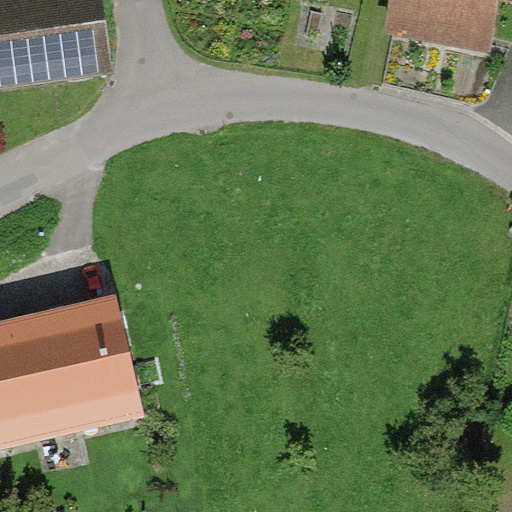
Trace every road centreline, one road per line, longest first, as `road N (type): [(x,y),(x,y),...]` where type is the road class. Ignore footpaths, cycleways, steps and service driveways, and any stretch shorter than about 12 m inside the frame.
road 1 (unclassified): [(163,98),(301,103),(411,118),(511,174)]
road 2 (unclassified): [(163,98),(0,189)]
